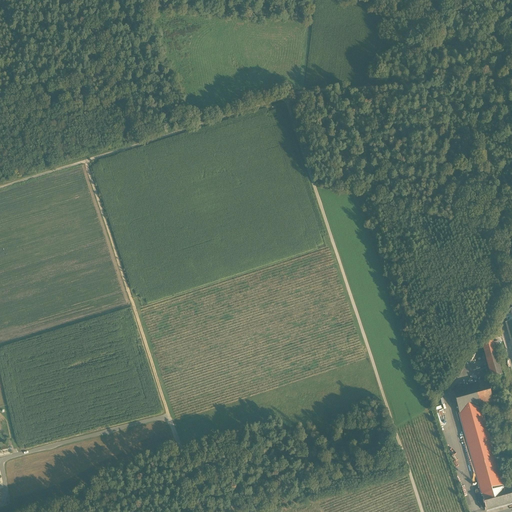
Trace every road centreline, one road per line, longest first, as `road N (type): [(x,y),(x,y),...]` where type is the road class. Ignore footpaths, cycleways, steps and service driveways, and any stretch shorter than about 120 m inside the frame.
road 1 (track): [(285,97),(421,511)]
road 2 (track): [(85,159),(170,418)]
road 3 (track): [(285,97),(511,81)]
road 4 (track): [(85,159),(285,97)]
road 5 (track): [(123,0),(104,13),(102,26),(146,140)]
